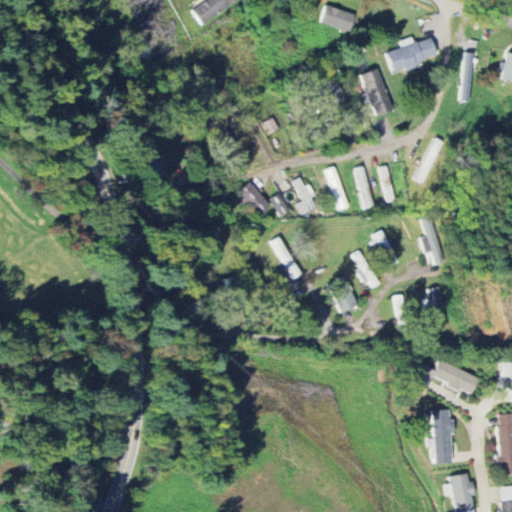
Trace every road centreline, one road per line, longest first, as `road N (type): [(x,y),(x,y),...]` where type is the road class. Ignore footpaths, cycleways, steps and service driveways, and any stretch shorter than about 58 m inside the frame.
road 1 (tertiary): [(113,511),(137,428),(126,248),(87,133),(14,0)]
road 2 (residential): [(436,0),(450,63),(434,120),(387,145),(142,193),(128,213),(132,234)]
road 3 (residential): [(123,235),(143,240),(172,319),(196,332),(299,337),(343,330),(393,280),(429,270)]
road 4 (residential): [(511,397),(483,406),(477,423),(486,511)]
